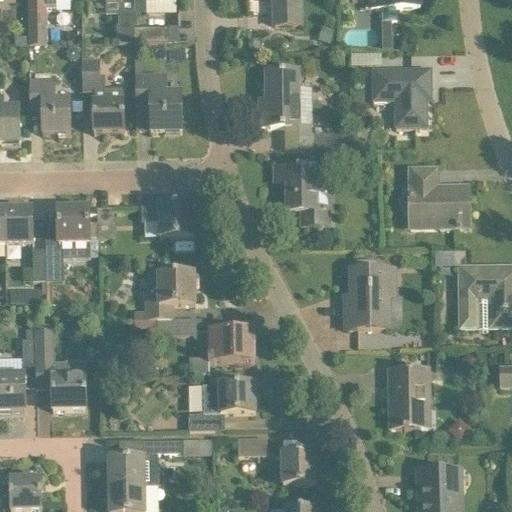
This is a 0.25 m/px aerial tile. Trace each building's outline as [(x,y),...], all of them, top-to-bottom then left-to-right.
[(28,2),(29,22),(29,50),(47,50),(46,22),(47,13),(57,13),(56,3),(70,2),(69,0),(40,0),(40,2),(28,2)] [(245,0),(246,4),(274,3),(275,33),(301,33),(300,3),(301,3),(300,0),(245,0)] [(420,11),(420,10),(416,10),(416,0),(369,0),(370,12),(382,11),(382,17),(382,25),(383,25),(383,40),(391,40),(391,25),(397,25),(396,17),(396,11),(420,11)] [(135,48),(134,32),(134,16),(118,16),(118,48),(135,48)] [(168,31),(134,32),(135,48),(168,47),(168,31)] [(94,95),(94,106),(92,106),(93,138),(124,138),(123,106),(123,93),(105,93),(105,81),(99,81),(98,65),(82,65),(82,95),(94,95)] [(432,73),(412,73),(372,74),(373,107),(395,107),(395,134),(428,133),(428,90),(432,90),(432,73)] [(261,132),(281,132),(299,131),(298,75),(266,76),(267,102),(260,102),(261,132)] [(150,137),(181,137),(180,98),(164,98),(164,80),(135,81),(135,111),(149,110),(150,137)] [(53,85),(36,85),(30,85),(30,115),(42,116),(42,139),(70,139),(69,104),(53,104),(53,85)] [(0,148),(20,148),(19,114),(2,114),(2,104),(0,104),(0,148)] [(352,138),(314,139),(314,155),(353,154),(352,138)] [(299,156),(299,171),(274,172),(274,187),(286,187),(287,216),(301,215),(301,231),(331,230),(331,210),(317,210),(316,171),(314,171),(314,156),(299,156)] [(470,191),(450,191),(438,191),(438,172),(410,172),(409,221),(440,222),(439,233),(470,233),(470,191)] [(142,227),(159,226),(160,243),(194,242),(193,210),(142,212),(142,227)] [(59,254),(46,254),(46,286),(64,286),(64,263),(90,262),(89,213),(58,214),(59,254)] [(113,213),(98,213),(97,213),(98,244),(114,244),(113,213)] [(33,214),(5,215),(6,249),(34,248),(33,234),(33,214)] [(46,286),(46,254),(33,255),(33,286),(46,286)] [(511,271),(500,272),(460,273),(461,333),(511,331),(511,271)] [(345,334),(365,334),(388,334),(387,295),(395,295),(395,274),(353,274),(353,301),(345,301),(345,334)] [(146,325),(158,325),(173,324),(173,310),(196,310),(195,279),(158,280),(159,302),(146,303),(146,325)] [(41,305),(42,294),(12,293),(11,304),(41,305)] [(216,379),(216,366),(234,366),(254,366),(253,336),(203,336),(202,324),(182,324),(173,324),(158,325),(158,341),(200,340),(200,362),(189,362),(190,380),(216,379)] [(53,416),(85,415),(85,399),(87,399),(86,381),(71,381),(71,368),(53,368),(53,335),(35,335),(35,344),(36,369),(36,383),(52,383),(53,416)] [(35,344),(23,344),(23,370),(36,369),(35,344)] [(511,371),(500,372),(501,393),(511,392),(511,371)] [(390,434),(404,434),(404,435),(430,434),(429,374),(389,374),(389,388),(393,388),(394,415),(390,415),(390,434)] [(0,379),(0,416),(25,416),(25,379),(0,379)] [(203,419),(197,419),(189,419),(189,436),(214,436),(214,419),(255,418),(254,389),(221,390),(209,391),(203,391),(203,419)] [(268,461),(268,460),(268,443),(238,444),(238,462),(268,461)] [(183,445),(143,446),(144,459),(184,458),(183,445)] [(282,459),(283,479),(283,490),(317,489),(316,458),(282,459)] [(109,463),(109,492),(145,491),(144,463),(109,463)] [(419,511),(451,511),(451,493),(461,492),(460,474),(428,475),(429,492),(419,492),(419,511)] [(10,485),(11,505),(11,511),(41,511),(41,484),(10,485)] [(109,511),(145,511),(145,491),(109,492),(109,511)]
